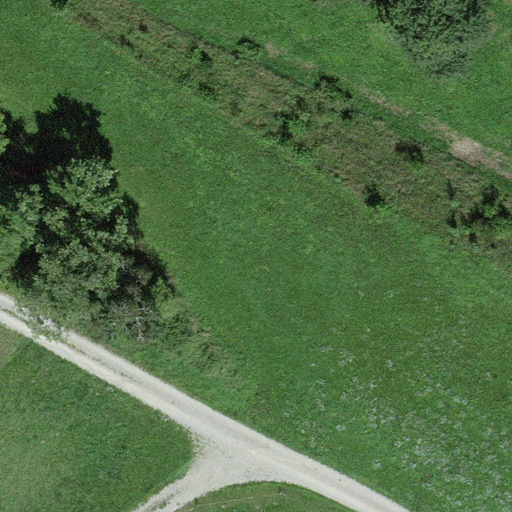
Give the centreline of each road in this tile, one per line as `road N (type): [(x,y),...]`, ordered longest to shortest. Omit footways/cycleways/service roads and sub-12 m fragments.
road 1 (track): [(0,305),(367,511)]
road 2 (track): [(248,444),(147,511)]
